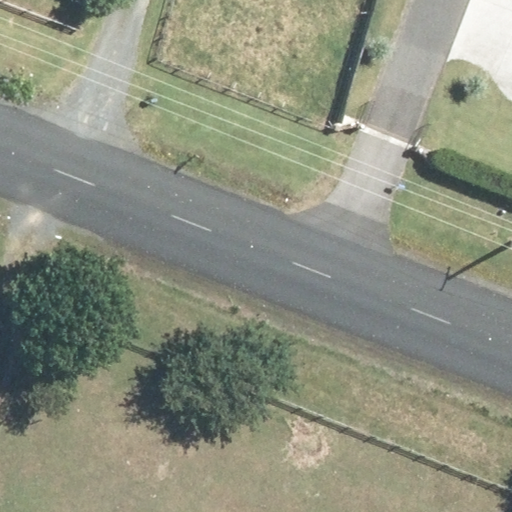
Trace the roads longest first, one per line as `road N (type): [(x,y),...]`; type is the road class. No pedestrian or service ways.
road 1 (residential): [(0,150),(511,347)]
road 2 (unknown): [(100,0),(48,169)]
